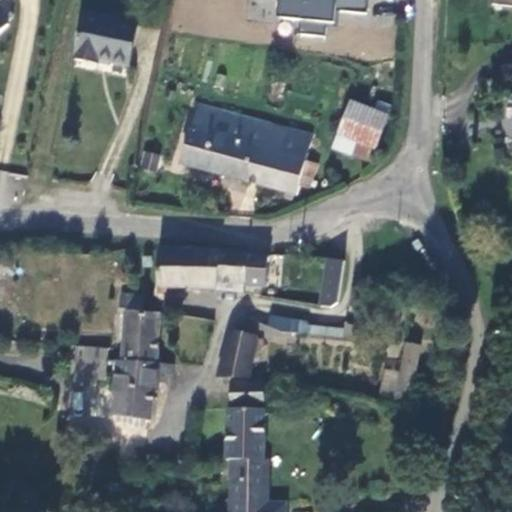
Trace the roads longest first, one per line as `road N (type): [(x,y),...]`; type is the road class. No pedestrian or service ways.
road 1 (residential): [(0,213),(217,230),(280,224),(415,187)]
road 2 (residential): [(415,187),(465,284),(477,327),(434,511)]
road 3 (residential): [(423,0),(415,187)]
